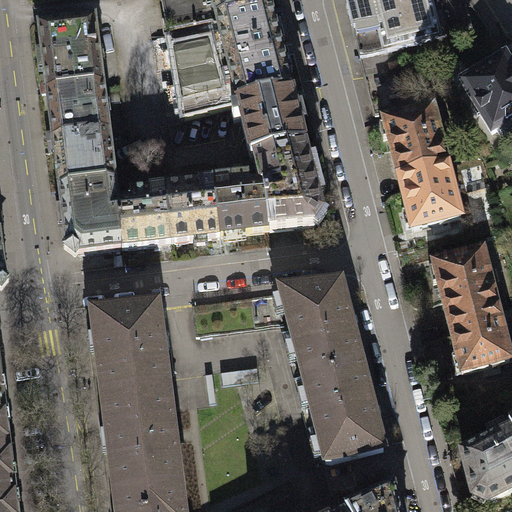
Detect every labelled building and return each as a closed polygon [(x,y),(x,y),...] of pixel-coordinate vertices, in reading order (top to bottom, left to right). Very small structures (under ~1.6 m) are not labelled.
[(163,0),(169,34),(215,23),(209,0),(163,0)] [(265,0),(209,0),(215,23),(268,9),(265,0)] [(426,0),(353,0),(345,2),(360,59),(390,51),(470,30),(462,0),(452,0),(428,7),(426,0)] [(268,9),(215,23),(237,106),(290,92),(268,9)] [(183,121),(237,106),(215,23),(169,34),(183,121)] [(39,31),(46,95),(101,89),(94,25),(39,31)] [(360,59),(364,77),(395,69),(390,51),(360,59)] [(511,122),(511,71),(505,59),(462,85),(491,135),(511,122)] [(406,109),(395,69),(364,77),(375,118),(406,109)] [(46,95),(54,144),(107,136),(101,89),(46,95)] [(290,92),(237,106),(239,111),(231,113),(233,124),(241,122),(252,167),(307,153),(290,92)] [(387,142),(397,179),(446,166),(432,109),(383,122),(384,127),(378,128),(382,143),(387,142)] [(54,144),(60,189),(113,184),(107,136),(54,144)] [(263,188),(268,233),(311,229),(322,213),(307,153),(252,167),(257,188),(263,188)] [(446,166),(397,179),(406,213),(400,215),(404,229),(409,228),(411,234),(461,220),(446,166)] [(247,183),(213,186),(219,238),(268,233),(263,188),(257,188),(247,189),(247,183)] [(116,209),(113,184),(60,189),(67,254),(75,260),(80,256),(121,251),(116,209)] [(164,192),(170,245),(219,238),(213,186),(164,192)] [(116,209),(121,251),(170,245),(164,192),(130,196),(132,207),(116,209)] [(438,284),(447,320),(496,308),(482,252),(432,265),(433,269),(428,270),(432,286),(438,284)] [(341,283),(191,305),(196,337),(287,326),(305,382),(333,375),(361,368),(341,283)] [(90,317),(101,397),(166,388),(155,308),(90,317)] [(496,308),(447,320),(457,358),(451,359),(454,373),(459,371),(461,376),(510,363),(496,308)] [(333,375),(305,382),(327,465),(382,450),(361,368),(333,375)] [(179,486),(166,388),(101,397),(114,495),(179,486)] [(511,431),(511,430),(462,454),(472,497),(487,505),(511,491),(511,431)] [(0,450),(0,511),(12,511),(4,450),(0,450)] [(182,511),(179,486),(114,495),(116,511),(182,511)] [(397,511),(391,489),(345,510),(345,511),(397,511)] [(345,511),(345,510),(335,492),(297,511),(345,511)]
